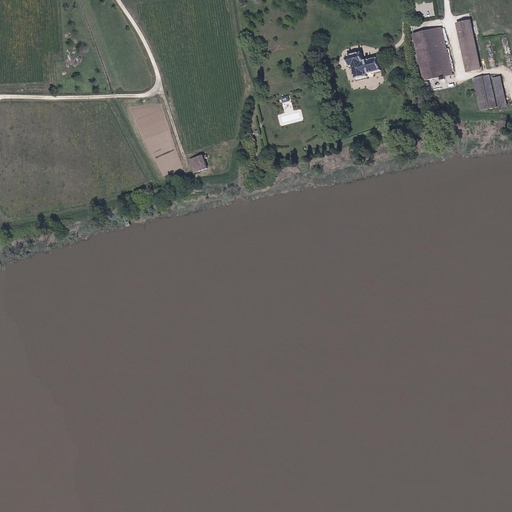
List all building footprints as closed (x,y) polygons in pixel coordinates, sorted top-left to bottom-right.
[(470,72),(482,70),(472,23),(460,25),(470,72)] [(413,37),(425,84),(440,80),(441,82),(446,80),(445,78),(453,75),(441,28),(413,37)] [(367,62),(364,53),(349,58),(351,68),(354,68),(358,81),(369,78),(367,75),(382,70),(379,58),(367,62)] [(488,110),(479,78),(473,80),(482,112),(488,110)] [(212,156),(200,159),(201,163),(195,165),(197,173),(212,168),(210,159),(213,159),(212,156)]
